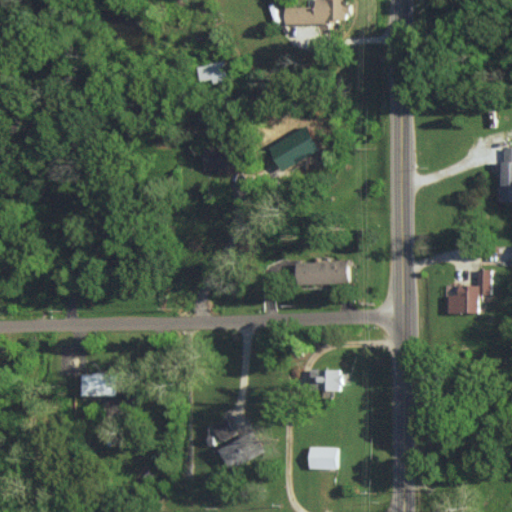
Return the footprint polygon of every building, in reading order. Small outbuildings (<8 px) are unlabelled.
[(286,23),(350,22),(349,0),(315,0),(315,6),(285,7),(286,23)] [(205,169),(238,169),(238,147),(204,148),(205,169)] [(511,147),(501,147),(501,201),(511,201),(511,147)] [(349,282),(348,261),(298,262),(299,284),(349,282)] [(492,294),(492,269),(478,269),(478,285),(459,284),(459,294),(449,294),(449,312),(479,313),(480,294),(492,294)] [(342,369),(311,369),(311,390),(341,391),(342,369)] [(83,395),(118,396),(118,374),(83,373),(83,395)] [(213,424),(221,440),(235,434),(227,418),(213,424)] [(221,447),(229,468),(259,456),(251,435),(221,447)] [(338,447),(310,446),(310,468),(337,469),(338,447)]
